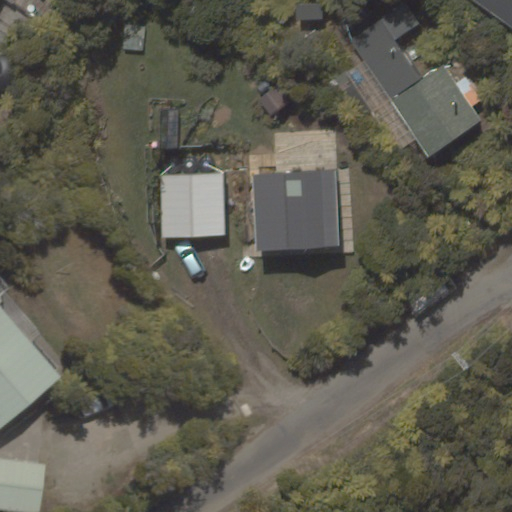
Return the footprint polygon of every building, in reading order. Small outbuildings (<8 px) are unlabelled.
[(429,151),(478,119),(443,65),(423,78),(398,41),(422,26),(404,0),(375,0),(343,21),(429,151)] [(511,0),(472,0),(511,28),(511,0)] [(322,19),(322,3),(299,3),(299,19),(322,19)] [(119,163),(292,148),(285,65),(112,80),(119,163)] [(339,248),(335,170),(251,174),(255,252),(339,248)] [(226,236),(223,174),(159,177),(162,239),(226,236)] [(0,424),(62,372),(0,298),(0,424)] [(0,509),(24,511),(42,511),(48,463),(0,457),(0,509)]
